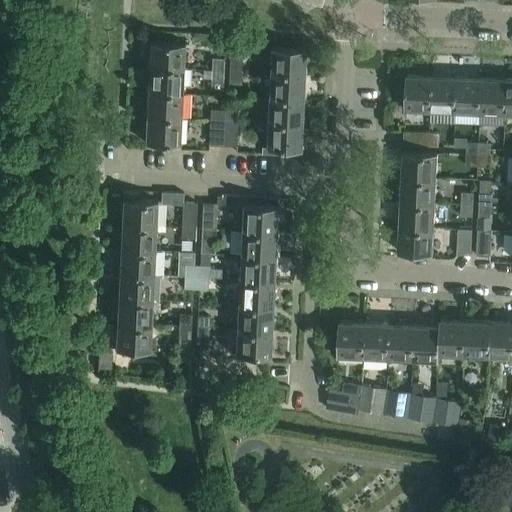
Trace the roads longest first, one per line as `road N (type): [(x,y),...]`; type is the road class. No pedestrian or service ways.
road 1 (residential): [(103,176),(335,189)]
road 2 (residential): [(309,410),(311,293),(373,274)]
road 3 (residential): [(335,189),(349,13)]
road 4 (residential): [(349,13),(511,23)]
road 5 (residential): [(511,281),(373,274)]
road 6 (tertiary): [(26,511),(0,387)]
